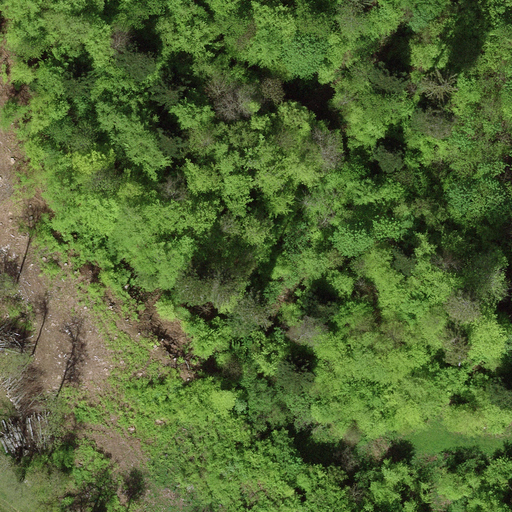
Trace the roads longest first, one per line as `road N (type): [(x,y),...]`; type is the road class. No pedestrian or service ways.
road 1 (track): [(195,0),(236,66),(298,106),(360,81),(461,0)]
road 2 (track): [(86,511),(28,446),(0,347)]
